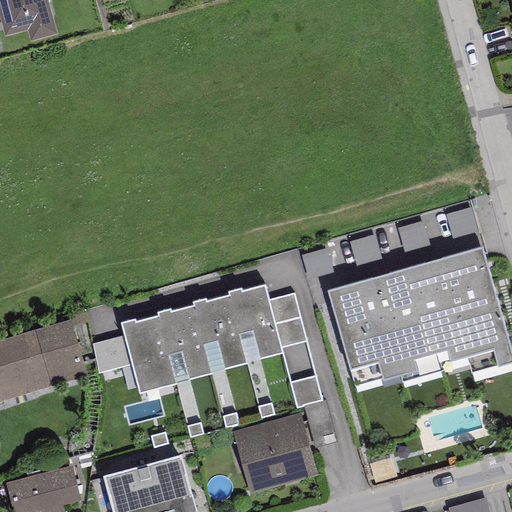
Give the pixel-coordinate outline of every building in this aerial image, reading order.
[(0,0),(0,23),(4,39),(27,33),(30,44),(56,38),(45,0),(0,0)] [(511,342),(482,239),(327,283),(357,388),(379,382),(381,389),(470,363),(472,370),(511,358),(511,342)] [(332,248),(310,252),(314,273),(336,270),(332,248)] [(227,288),(246,358),(283,348),(264,278),(227,288)] [(246,358),(227,288),(191,297),(210,368),(246,358)] [(210,368),(191,297),(155,307),(174,377),(210,368)] [(174,377),(155,307),(120,316),(139,387),(174,377)] [(70,315),(0,335),(0,398),(51,384),(50,380),(86,370),(70,315)] [(305,410),(234,427),(249,487),(319,470),(305,410)] [(180,447),(103,468),(115,511),(180,511),(197,508),(180,447)] [(71,461),(5,478),(14,511),(53,511),(65,509),(63,500),(80,496),(71,461)]
